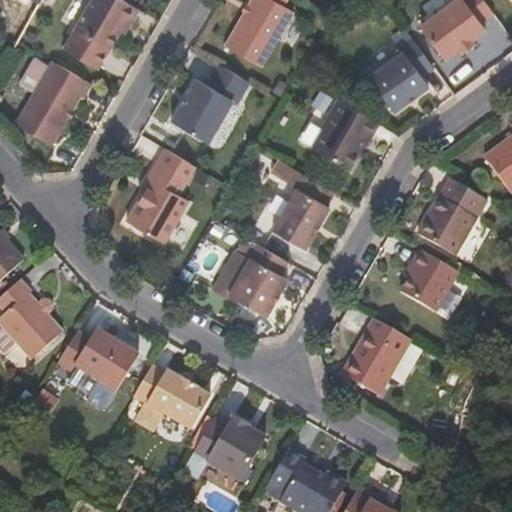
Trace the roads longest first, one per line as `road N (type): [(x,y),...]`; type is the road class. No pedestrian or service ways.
road 1 (residential): [(275,380),(411,146),(511,74)]
road 2 (residential): [(57,228),(128,301),(275,380)]
road 3 (residential): [(189,0),(57,228)]
road 4 (residential): [(275,380),(398,452)]
